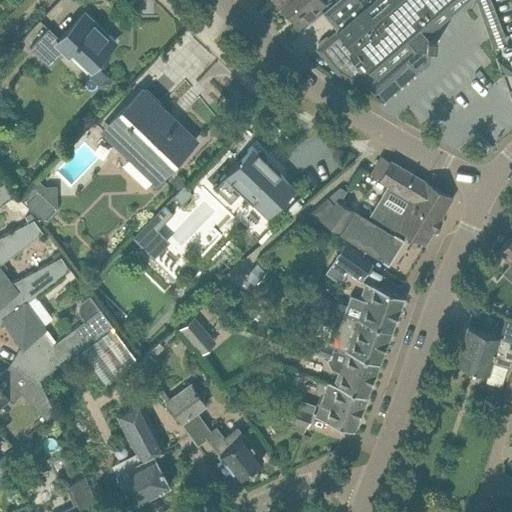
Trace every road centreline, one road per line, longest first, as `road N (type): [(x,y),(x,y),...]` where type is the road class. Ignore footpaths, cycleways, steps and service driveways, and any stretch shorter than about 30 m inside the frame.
road 1 (unclassified): [(370,491),(484,183)]
road 2 (residential): [(484,183),(344,108),(219,0)]
road 3 (residential): [(243,511),(320,480),(370,491)]
